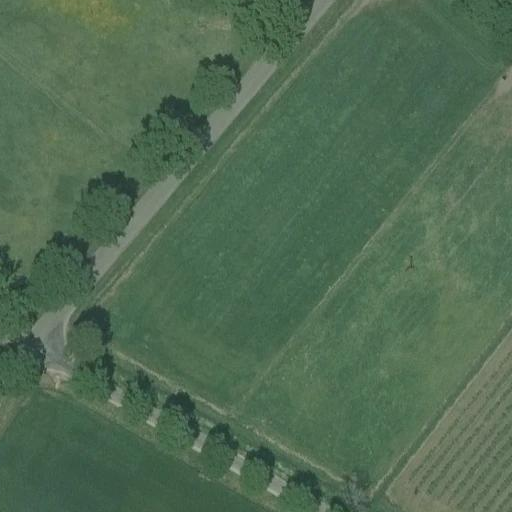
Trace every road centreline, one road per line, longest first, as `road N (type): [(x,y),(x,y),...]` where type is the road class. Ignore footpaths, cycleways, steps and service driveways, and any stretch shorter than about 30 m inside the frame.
road 1 (unclassified): [(31,333),(70,268),(304,0)]
road 2 (unclassified): [(338,511),(31,333)]
